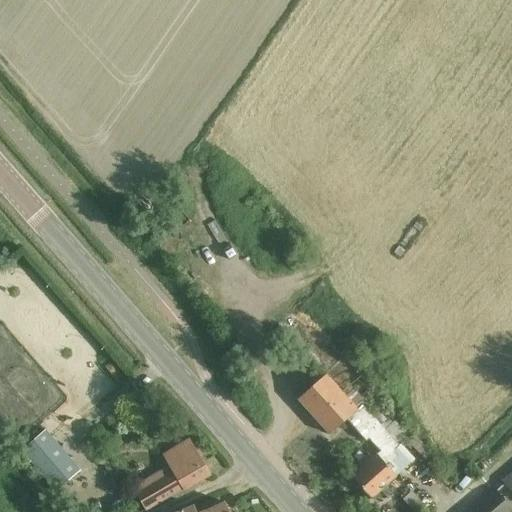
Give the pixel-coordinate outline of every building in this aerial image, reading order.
[(323,374),(304,391),(295,399),(327,435),(343,421),(364,444),(366,442),(377,454),(367,462),(363,458),(355,464),(359,468),(350,476),(369,497),(394,475),(381,461),(396,447),(359,406),(355,409),(323,374)] [(403,400),(390,408),(417,449),(430,441),(403,400)] [(21,452),(56,492),(81,470),(45,430),(21,452)] [(165,455),(174,472),(135,491),(132,486),(142,507),(206,475),(190,442),(165,455)] [(511,472),(503,481),(511,491),(511,472)] [(510,511),(511,511),(511,510),(495,491),(470,511),(510,511)] [(227,511),(222,500),(195,511),(194,511),(227,511)] [(194,511),(195,511),(191,503),(170,511),(194,511)]
